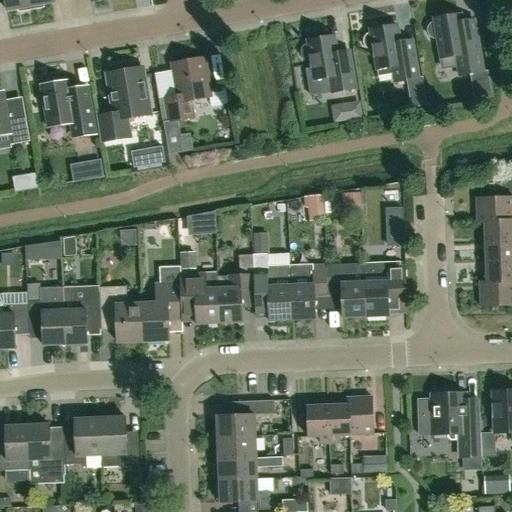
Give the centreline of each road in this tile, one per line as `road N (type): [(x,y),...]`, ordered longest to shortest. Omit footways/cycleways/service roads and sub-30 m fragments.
road 1 (residential): [(442,355),(204,362),(182,379)]
road 2 (residential): [(0,55),(188,23)]
road 3 (residential): [(182,379),(0,390)]
road 4 (residential): [(442,355),(434,196)]
road 5 (residential): [(188,23),(329,0)]
road 6 (residential): [(182,379),(182,511)]
